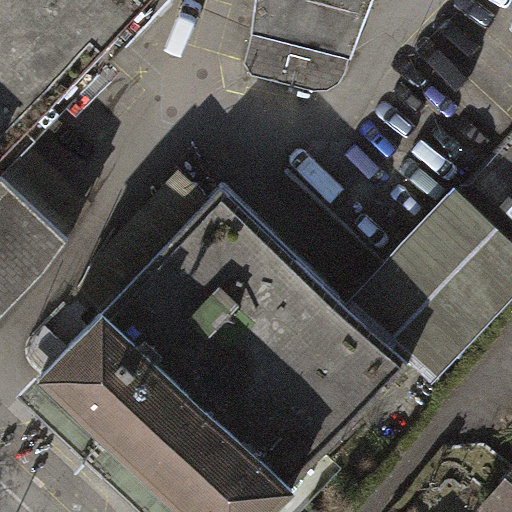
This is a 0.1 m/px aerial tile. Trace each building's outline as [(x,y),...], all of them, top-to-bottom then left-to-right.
[(0,0),(0,150),(18,134),(109,33),(125,41),(160,0),(0,0)] [(253,0),(251,20),(353,43),(369,0),(253,0)] [(345,68),(353,43),(251,20),(241,61),(250,71),(313,85),(333,84),(345,68)] [(18,134),(0,150),(0,164),(66,228),(86,197),(18,134)] [(79,286),(101,304),(207,193),(177,163),(148,194),(102,245),(79,286)] [(0,304),(66,228),(0,164),(0,304)] [(207,193),(101,304),(291,485),(408,363),(343,302),(217,183),(207,193)] [(511,238),(455,184),(343,302),(408,363),(433,387),(511,304),(511,238)] [(101,304),(38,371),(187,511),(265,511),(291,485),(101,304)] [(144,511),(187,511),(38,371),(18,392),(144,511)] [(511,511),(511,463),(481,502),(492,511),(511,511)]
